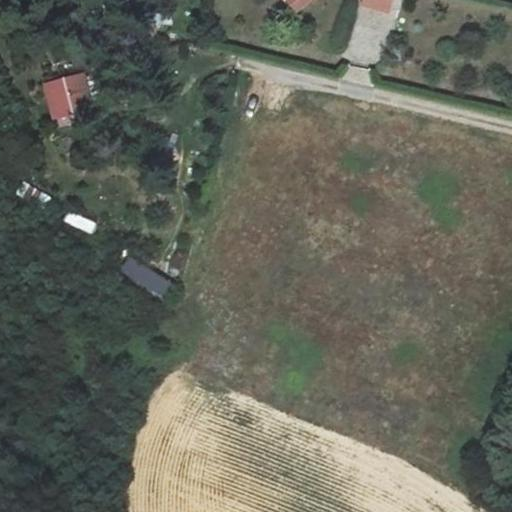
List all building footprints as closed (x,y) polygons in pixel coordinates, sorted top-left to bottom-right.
[(289,0),(300,12),(312,0),(289,0)] [(394,0),(369,0),(368,6),(391,13),(394,0)] [(368,87),(372,71),(349,66),(346,82),(368,87)] [(47,87),(56,120),(95,110),(94,107),(106,104),(99,76),(86,80),(85,77),(47,87)] [(37,191),(30,203),(45,211),(52,199),(37,191)] [(68,211),(62,222),(91,236),(96,225),(68,211)]
